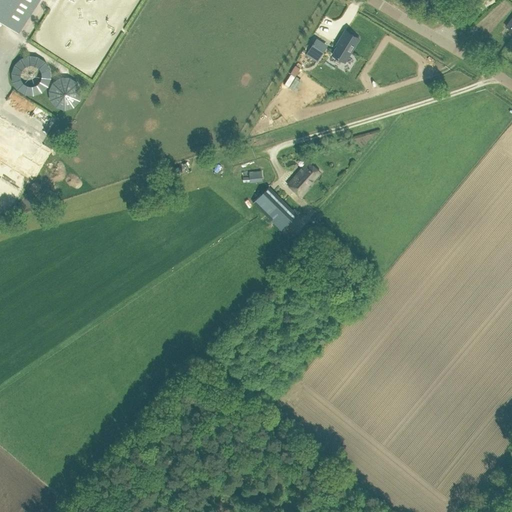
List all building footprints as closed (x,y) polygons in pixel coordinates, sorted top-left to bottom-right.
[(36,0),(0,0),(0,20),(17,31),(36,0)] [(337,46),(332,54),(344,61),(349,53),(350,53),(359,39),(345,30),(336,45),(337,46)] [(31,62),(23,72),(33,80),(41,71),(31,62)] [(43,76),(41,82),(51,85),(53,79),(43,76)] [(59,111),(83,104),(74,76),(51,84),(59,111)] [(26,94),(30,84),(23,81),(19,91),(26,94)] [(14,91),(9,102),(20,106),(25,96),(14,91)] [(39,123),(36,128),(51,140),(55,135),(39,123)] [(320,172),(308,161),(287,184),(301,197),(310,187),(308,185),(320,172)] [(262,181),(261,171),(242,172),(243,182),(262,181)] [(296,215),(268,187),(252,203),(281,231),(296,215)]
